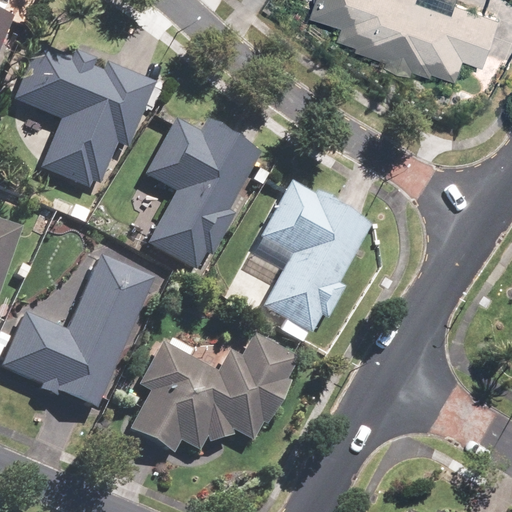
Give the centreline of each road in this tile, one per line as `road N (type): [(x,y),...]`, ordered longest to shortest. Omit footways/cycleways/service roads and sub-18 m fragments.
road 1 (residential): [(482,222),(331,121),(173,0)]
road 2 (residential): [(482,222),(387,369)]
road 3 (residential): [(387,369),(310,511)]
road 4 (residential): [(387,369),(511,456)]
road 5 (residential): [(123,511),(0,461)]
